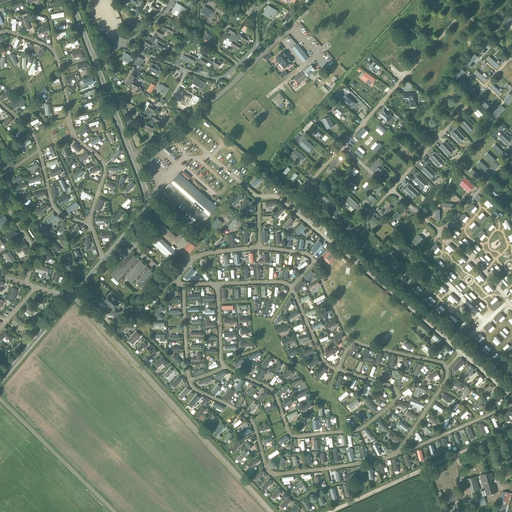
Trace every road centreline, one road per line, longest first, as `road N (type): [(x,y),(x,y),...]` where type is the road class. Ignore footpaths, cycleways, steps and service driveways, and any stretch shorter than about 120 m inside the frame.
road 1 (unclassified): [(72,296),(142,214),(147,195),(71,0)]
road 2 (unclassified): [(272,511),(72,296)]
road 3 (track): [(511,430),(333,511)]
